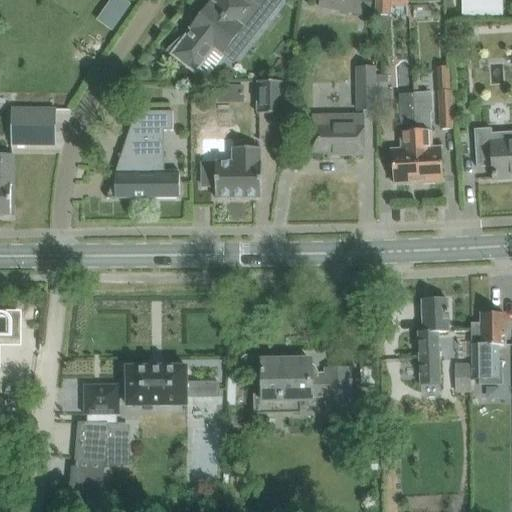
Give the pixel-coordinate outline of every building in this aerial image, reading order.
[(214,47),(223,54),(242,29),(253,38),(282,1),(281,0),(219,0),(215,6),(211,3),(199,19),(198,19),(200,21),(195,27),(193,26),(192,26),(193,27),(191,29),(193,31),(188,36),(187,34),(170,49),(169,51),(195,72),(214,47)] [(370,0),(320,0),(320,7),(368,15),(370,0)] [(407,0),(375,0),(375,15),(390,16),(391,7),(408,8),(407,0)] [(461,0),(462,17),(503,16),(502,0),(461,0)] [(437,1),(437,10),(446,10),(446,1),(437,1)] [(450,31),(450,43),(461,43),(461,30),(450,31)] [(376,110),(376,105),(375,76),(375,68),(356,68),(357,110),(376,110)] [(387,75),(375,76),(376,105),(388,105),(387,75)] [(253,83),(217,84),(217,102),(253,102),(253,83)] [(285,83),(257,83),(257,115),(286,115),(285,83)] [(430,94),(414,95),(418,183),(444,182),(442,148),(432,149),(430,112),(433,110),(432,96),(430,94)] [(392,151),(393,164),(394,184),(418,183),(414,95),(400,95),(402,132),(400,132),(401,150),(392,151)] [(13,109),(12,145),(32,145),(35,145),(35,109),(13,109)] [(164,131),(173,131),(173,112),(164,112),(164,131)] [(314,117),(314,132),(314,152),(328,153),(329,155),(364,155),(364,117),(314,117)] [(122,154),(119,154),(119,199),(135,199),(135,201),(154,201),(154,199),(180,198),(180,171),(156,171),(156,126),(131,126),(131,143),(126,143),(122,154)] [(511,132),(492,134),(492,129),(474,129),(477,166),(493,165),(494,179),(511,177),(511,132)] [(216,165),(203,165),(203,187),(216,187),(216,199),(262,199),(262,163),(260,163),(260,149),(233,149),(233,163),(216,163),(216,165)] [(0,215),(11,216),(11,186),(12,186),(12,156),(0,156),(0,215)] [(418,333),(420,376),(420,386),(440,385),(439,333),(449,333),(449,321),(448,301),(422,302),(423,322),(423,333),(418,333)] [(0,312),(0,362),(0,338),(21,338),(21,312),(0,312)] [(471,371),(471,380),(478,380),(478,388),(495,388),(495,377),(503,377),(503,362),(499,362),(499,346),(505,346),(505,314),(482,314),(482,324),(471,324),(472,364),(471,364),(471,371)] [(263,362),(263,382),(263,394),(250,395),(250,411),(298,411),(298,400),(311,399),(311,398),(327,397),(327,415),(350,415),(350,390),(349,370),(327,370),(327,375),(318,376),(318,374),(318,372),(318,370),(317,369),(316,367),(315,366),(314,365),(313,364),(311,364),(311,361),(263,362)] [(471,380),(471,371),(471,364),(455,364),(455,389),(472,389),(471,380)] [(61,483),(60,503),(102,506),(106,461),(126,461),(126,424),(117,424),(116,415),(120,415),(120,398),(128,398),(128,407),(187,406),(187,398),(219,397),(219,383),(187,384),(187,368),(165,368),(165,367),(150,367),(150,368),(127,368),(127,390),(119,390),(119,386),(84,386),(85,416),(88,416),(88,423),(79,423),(76,467),(72,467),(70,484),(61,483)] [(402,443),(386,444),(387,470),(388,469),(388,479),(402,479),(402,468),(403,468),(402,443)] [(0,453),(0,486),(9,487),(11,455),(0,453)]
